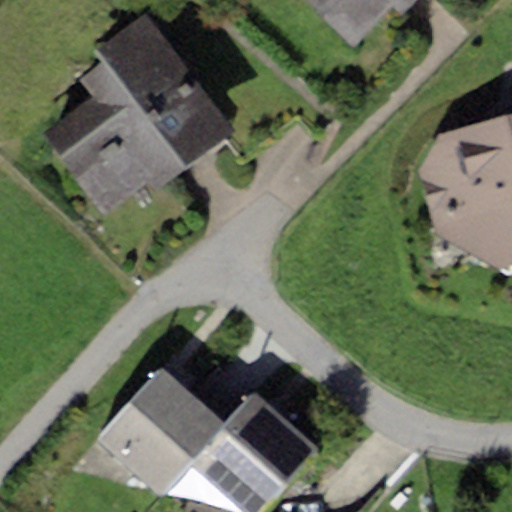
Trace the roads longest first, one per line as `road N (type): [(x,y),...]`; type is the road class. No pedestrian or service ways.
road 1 (residential): [(0,489),(169,301),(226,275),(259,289),(289,339),(378,414),(442,441),(511,448)]
road 2 (unknown): [(481,47),(259,289)]
